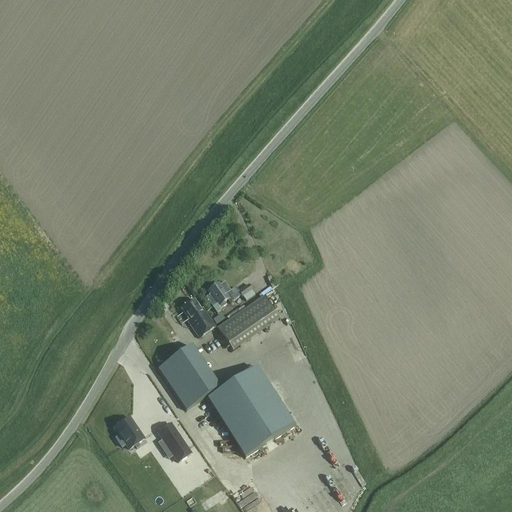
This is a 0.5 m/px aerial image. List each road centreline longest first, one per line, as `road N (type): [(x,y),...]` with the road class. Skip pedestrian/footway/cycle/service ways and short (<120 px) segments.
road 1 (unclassified): [(0,507),(69,433),(183,252),(399,0)]
road 2 (track): [(0,431),(41,350),(330,0)]
road 3 (unknown): [(129,333),(209,450),(251,474),(297,462),(312,445),(303,406),(261,344)]
